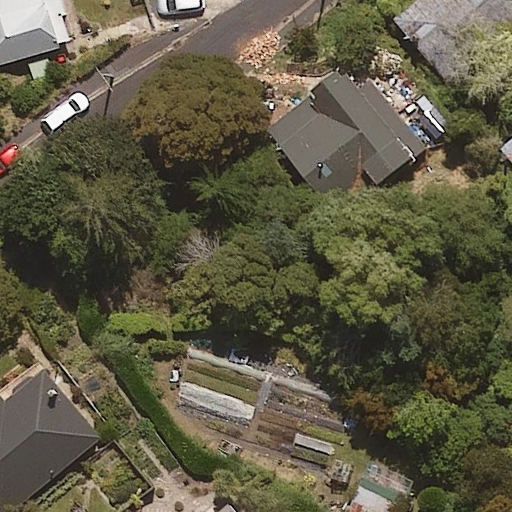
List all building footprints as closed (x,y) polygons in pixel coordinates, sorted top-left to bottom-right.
[(0,0),(0,66),(75,50),(64,0),(0,0)] [(511,36),(511,0),(433,0),(404,25),(454,85),(511,36)] [(274,139),(324,203),(357,177),(374,198),(430,154),(378,87),(365,97),(351,79),(274,139)] [(0,511),(13,511),(107,441),(45,360),(0,393),(0,511)] [(402,511),(416,486),(374,464),(350,511),(351,511),(402,511)]
